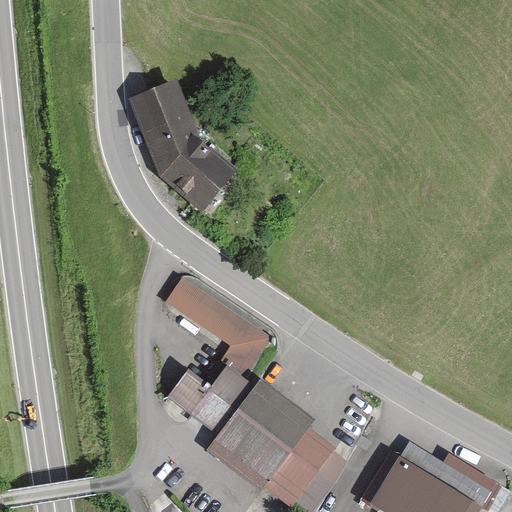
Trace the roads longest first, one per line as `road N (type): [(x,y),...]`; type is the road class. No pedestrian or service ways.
road 1 (tertiary): [(511,453),(319,339),(153,218),(115,142),(107,0)]
road 2 (trunk): [(0,66),(57,511)]
